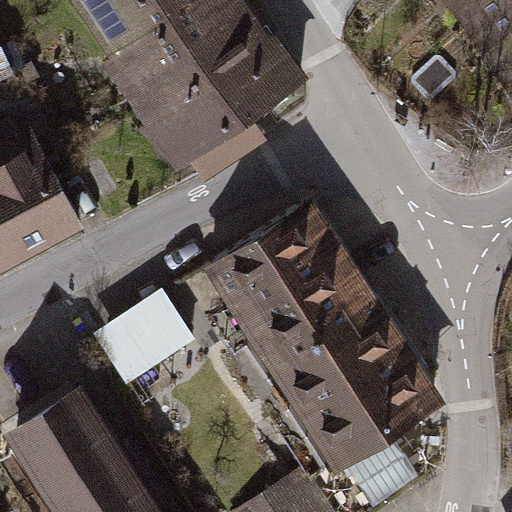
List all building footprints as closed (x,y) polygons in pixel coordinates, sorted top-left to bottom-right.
[(141,15),(130,0),(53,0),(87,50),(141,15)] [(130,0),(141,15),(163,0),(130,0)] [(249,25),(231,0),(163,0),(141,15),(178,72),(249,25)] [(458,0),(473,20),(501,0),(458,0)] [(511,0),(501,0),(473,20),(505,65),(511,60),(511,0)] [(141,15),(87,50),(125,107),(178,72),(141,15)] [(284,79),(249,25),(178,72),(214,125),(284,79)] [(178,72),(125,107),(161,161),(214,125),(178,72)] [(0,108),(0,251),(68,214),(8,105),(0,108)] [(348,272),(299,195),(189,264),(238,342),(348,272)] [(348,272),(238,342),(318,466),(433,397),(348,272)] [(98,323),(129,376),(201,335),(170,281),(98,323)] [(149,511),(72,394),(0,440),(0,443),(45,511),(149,511)] [(318,511),(300,481),(250,511),(318,511)]
